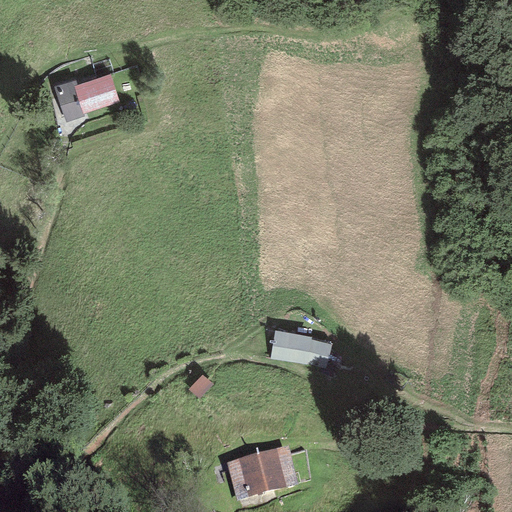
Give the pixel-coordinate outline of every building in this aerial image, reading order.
[(120,42),(69,59),(78,85),(129,68),(120,42)] [(344,289),(292,280),(287,303),(340,312),(344,289)] [(229,332),(217,322),(208,333),(219,343),(229,332)] [(268,358),(326,369),(332,337),(274,326),(268,358)] [(304,399),(273,410),(282,438),(314,427),(304,399)]
